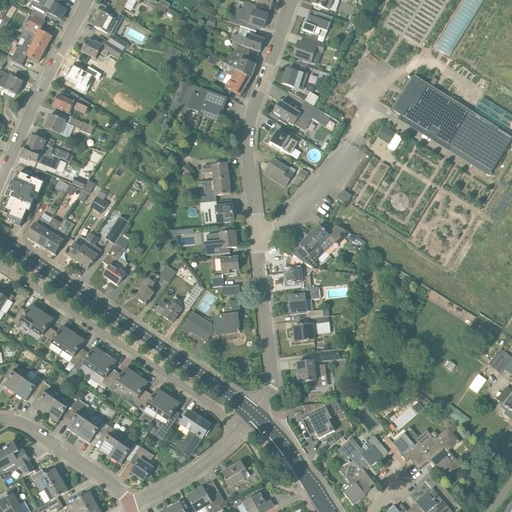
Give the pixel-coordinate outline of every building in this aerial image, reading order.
[(65,0),(39,0),(34,10),(46,16),(53,20),(55,17),(61,21),(67,10),(62,7),(65,0)] [(118,0),(113,11),(115,12),(122,16),(129,0),(132,0),(134,1),(139,3),(141,0),(118,0)] [(333,0),(338,2),(338,0),(313,0),(312,5),(319,7),(319,8),(329,11),(332,0),(333,0)] [(483,0),(462,0),(436,50),(452,58),(483,0)] [(259,13),(260,8),(244,3),(242,10),(236,7),(233,17),(231,17),(229,23),(240,27),(250,30),(251,26),(263,30),(267,16),(259,13)] [(166,14),(168,10),(158,4),(156,8),(166,14)] [(34,10),(32,14),(33,15),(44,21),(46,16),(34,10)] [(112,18),(108,16),(103,13),(95,28),(108,34),(116,21),(119,23),(122,16),(115,12),(112,18)] [(327,33),(333,18),(320,13),(317,20),(309,17),(306,25),(305,25),(302,31),(314,35),(316,29),(327,33)] [(47,49),(49,46),(48,46),(52,38),(40,31),(45,22),(44,21),(33,15),(25,29),(32,32),(27,41),(46,50),(46,48),(47,49)] [(0,25),(5,28),(10,19),(5,16),(0,23),(0,25)] [(357,26),(359,19),(352,16),(349,23),(357,26)] [(254,38),(256,33),(250,30),(240,27),(237,36),(233,35),(231,41),(234,43),(234,42),(244,47),(250,50),(260,53),(261,51),(262,50),(263,47),(262,46),(264,41),(254,38)] [(123,52),(128,45),(112,35),(107,42),(123,52)] [(325,46),(306,39),(304,45),(298,43),(293,58),(311,64),(315,52),(322,54),(325,46)] [(46,50),(27,41),(26,40),(22,47),(19,46),(11,61),(21,66),(27,56),(39,63),(43,55),(44,56),(45,53),(44,52),(46,50)] [(95,44),(88,40),(82,52),(96,60),(99,55),(100,54),(106,57),(108,53),(119,59),(121,59),(124,54),(105,41),(102,46),(95,43),(95,44)] [(248,57),(250,50),(244,47),(234,42),(234,43),(230,50),(235,52),(227,57),(224,63),(251,79),(256,66),(246,62),(248,56),(248,57)] [(177,60),(182,52),(178,50),(174,58),(177,60)] [(240,97),(251,79),(224,63),(221,69),(231,75),(231,76),(232,77),(229,81),(225,88),(240,97)] [(65,66),(59,78),(72,83),(69,85),(78,89),(83,74),(90,76),(94,68),(81,64),(78,71),(65,66)] [(305,72),(306,67),(296,64),(295,70),(295,72),(287,70),(282,85),(295,88),(298,89),(304,91),(309,74),(305,72)] [(23,83),(2,73),(0,77),(0,76),(0,88),(16,96),(23,83)] [(309,85),(315,87),(318,77),(312,76),(309,85)] [(491,173),(511,139),(511,137),(414,77),(393,112),(491,173)] [(198,96),(190,93),(193,86),(180,82),(169,111),(188,118),(191,110),(199,114),(198,116),(216,123),(219,116),(220,117),(220,114),(219,114),(225,99),(200,90),(198,96)] [(85,115),(90,104),(80,99),(72,93),(69,100),(58,95),(56,100),(54,101),(53,102),(52,104),(53,106),(53,107),(71,115),(71,114),(72,111),(74,112),(74,111),(85,115)] [(324,114),(305,102),(299,111),(290,106),(289,108),(281,103),(278,108),(276,108),(275,111),(275,112),(274,114),(280,117),(278,121),(292,129),(294,126),(304,132),(312,119),(318,124),(324,114)] [(160,124),(164,117),(159,114),(154,121),(160,124)] [(61,136),(67,122),(51,115),(45,129),(61,136)] [(90,127),(83,124),(72,119),(69,125),(81,130),(88,133),(90,127)] [(378,139),(391,144),(395,134),(390,132),(391,129),(383,126),(378,139)] [(287,138),(277,131),(269,143),(290,156),(297,145),(301,147),(305,141),(290,133),(287,138)] [(66,162),(66,161),(61,159),(64,153),(50,149),(52,145),(47,143),(47,142),(32,136),(28,147),(57,159),(66,162)] [(325,154),(330,147),(323,143),(319,150),(325,154)] [(39,160),(54,166),(57,159),(28,147),(27,150),(23,158),(38,164),(39,160)] [(288,169),(273,160),(267,170),(272,173),(269,179),(285,189),(296,171),(289,167),(288,169)] [(191,179),(196,172),(186,165),(181,172),(191,179)] [(228,173),(227,165),(203,167),(204,175),(212,173),(213,182),(229,180),(228,178),(230,178),(229,173),(228,173)] [(56,178),(59,171),(48,167),(45,174),(56,178)] [(304,181),(308,175),(301,170),(297,177),(304,181)] [(10,224),(30,183),(28,182),(29,179),(19,174),(14,184),(13,183),(6,198),(9,199),(7,203),(4,202),(0,211),(0,212),(9,216),(6,222),(10,224)] [(44,186),(46,184),(35,179),(32,184),(30,183),(10,224),(20,229),(24,220),(29,222),(33,214),(30,213),(34,203),(32,202),(35,197),(38,197),(39,196),(44,186)] [(229,182),(229,180),(213,182),(214,190),(210,191),(211,197),(199,198),(200,205),(217,203),(216,197),(230,195),(229,187),(230,187),(230,182),(229,182)] [(65,194),(69,186),(58,181),(54,188),(65,194)] [(88,198),(95,185),(88,181),(77,200),(83,204),(87,197),(88,198)] [(343,192),(338,200),(342,203),(346,206),(351,197),(347,194),(343,192)] [(102,215),(108,204),(103,201),(106,197),(100,193),(90,208),(102,215)] [(233,222),(233,221),(232,207),(217,208),(217,203),(200,205),(201,213),(203,213),(204,225),(233,222)] [(123,218),(108,240),(114,244),(129,222),(123,218)] [(37,244),(44,233),(49,225),(40,219),(27,238),(37,244)] [(45,250),(61,224),(53,219),(50,225),(49,225),(44,233),(37,244),(45,250)] [(75,226),(65,219),(61,224),(45,250),(56,256),(67,237),(68,237),(75,226)] [(347,239),(340,234),(343,229),(339,224),(328,235),(320,226),(309,237),(325,253),(336,242),(340,245),(347,239)] [(94,239),(96,237),(90,233),(85,241),(79,237),(71,251),(73,252),(69,257),(79,263),(94,239)] [(204,257),(211,257),(229,255),(228,249),(236,249),(235,233),(219,235),(220,242),(203,243),(204,257)] [(314,270),(317,267),(314,264),(325,253),(309,237),(299,246),(306,254),(300,260),(314,270)] [(98,241),(94,239),(79,263),(89,270),(92,265),(94,266),(103,252),(95,246),(98,241)] [(118,286),(126,274),(115,266),(125,250),(115,244),(103,263),(110,268),(103,277),(118,286)] [(220,260),(221,276),(222,276),(222,275),(229,274),(229,275),(232,275),(232,272),(239,271),(237,258),(220,260)] [(299,260),(287,260),(287,267),(299,268),(299,260)] [(287,286),(302,284),(301,277),(309,276),(313,269),(304,263),(299,270),(286,272),(287,286)] [(166,267),(159,278),(168,285),(176,274),(166,267)] [(155,284),(152,282),(157,275),(152,272),(147,279),(148,280),(137,297),(130,292),(129,293),(147,305),(148,304),(147,303),(154,292),(151,290),(155,284)] [(223,280),(212,281),(213,289),(222,288),(224,288),(223,280)] [(196,300),(203,289),(200,287),(197,285),(190,295),(189,294),(181,305),(189,311),(197,300),(196,300)] [(238,287),(224,288),(222,288),(223,297),(238,296),(238,287)] [(291,315),(307,313),(306,301),(320,300),(319,288),(301,290),(301,297),(289,298),(291,315)] [(0,292),(0,311),(4,313),(14,297),(2,289),(0,292)] [(182,310),(171,302),(168,306),(162,302),(156,312),(173,324),(182,310)] [(30,331),(42,313),(32,306),(26,315),(20,312),(12,324),(21,331),(23,327),(30,331)] [(239,332),(238,318),(240,317),(239,309),(239,306),(229,308),(223,308),(224,316),(213,317),(214,328),(193,313),(182,330),(189,334),(190,331),(206,341),(210,335),(223,334),(223,336),(240,335),(239,332)] [(310,320),(324,318),(323,311),(309,312),(310,320)] [(43,346),(52,333),(47,330),(53,321),(42,313),(30,331),(40,338),(38,342),(43,346)] [(315,341),(315,336),(331,334),(330,325),(329,317),(324,318),(310,320),(310,325),(294,327),(295,336),(297,336),(298,343),(315,341)] [(62,352),(74,335),(64,328),(57,337),(52,333),(43,346),(49,349),(51,346),(62,352)] [(75,366),(83,354),(79,351),(85,342),(74,335),(62,352),(72,359),(70,363),(75,366)] [(93,374),(105,355),(95,348),(89,357),(83,354),(75,366),(81,370),(83,366),(93,374)] [(500,375),(511,359),(511,358),(500,350),(488,365),(500,375)] [(321,363),(339,361),(338,351),(320,353),(321,363)] [(106,387),(115,375),(110,372),(116,363),(105,355),(93,374),(104,380),(101,384),(106,387)] [(316,374),(314,362),(296,364),(298,374),(301,374),(302,383),(299,383),(299,384),(317,382),(324,381),(323,374),(316,374)] [(452,372),(456,366),(449,362),(445,367),(452,372)] [(16,395),(27,377),(17,370),(19,367),(14,363),(6,375),(11,379),(5,388),(16,395)] [(125,394),(137,376),(126,369),(120,378),(115,375),(106,387),(112,391),(114,388),(125,394)] [(138,409),(147,396),(142,393),(148,384),(137,376),(125,394),(135,402),(133,405),(138,409)] [(46,384),(36,377),(33,381),(27,377),(16,395),(27,402),(32,393),(37,396),(46,384)] [(47,416),(59,399),(48,391),(50,388),(46,384),(37,396),(42,399),(36,408),(47,416)] [(511,392),(506,387),(496,400),(508,410),(504,415),(511,421),(511,419),(511,392)] [(156,415),(169,397),(158,390),(152,399),(147,396),(138,409),(144,412),(146,408),(156,415)] [(76,405),(81,398),(80,397),(77,401),(74,398),(69,406),(59,399),(47,416),(58,423),(64,414),(69,417),(77,405),(76,405)] [(168,423),(174,414),(180,405),(169,397),(156,415),(164,420),(168,423)] [(79,437),(90,420),(80,412),(82,409),(77,405),(69,417),(74,421),(68,430),(79,437)] [(469,420),(450,406),(444,413),(464,428),(469,420)] [(174,434),(184,441),(177,451),(189,459),(202,439),(211,426),(189,412),(174,434)] [(328,419),(325,413),(310,420),(319,440),(335,432),(329,418),(328,419)] [(170,430),(178,417),(174,414),(168,423),(164,420),(154,435),(163,441),(170,430)] [(101,427),(90,420),(79,437),(89,444),(95,435),(100,438),(108,426),(103,423),(101,427)] [(110,458),(122,441),(111,434),(114,430),(108,426),(100,438),(104,441),(99,450),(110,458)] [(460,465),(456,461),(448,452),(459,442),(447,428),(438,437),(434,440),(438,445),(414,465),(420,471),(431,461),(441,473),(449,467),(453,472),(460,465)] [(418,438),(411,430),(411,429),(409,429),(409,430),(393,443),(403,456),(405,454),(414,465),(438,445),(434,440),(438,437),(434,432),(430,435),(426,430),(418,438)] [(378,442),(374,437),(360,449),(352,439),(341,449),(337,444),(334,446),(349,464),(350,465),(355,461),(363,470),(369,465),(371,468),(388,453),(386,451),(391,447),(384,438),(378,442)] [(132,448),(122,441),(110,458),(120,465),(127,456),(132,460),(140,448),(135,444),(132,448)] [(18,453),(13,443),(12,443),(13,445),(0,451),(0,472),(14,465),(17,469),(20,468),(25,476),(34,472),(22,451),(18,453)] [(154,457),(140,447),(140,448),(132,460),(129,463),(135,467),(131,473),(144,482),(152,469),(148,466),(154,457)] [(363,470),(355,461),(350,465),(349,464),(340,472),(352,487),(344,494),(353,506),(365,495),(364,493),(375,484),(363,470)] [(229,488),(245,480),(241,474),(246,471),(241,463),(221,474),(225,481),(229,488)] [(43,491),(62,480),(56,470),(45,476),(37,480),(43,491)] [(33,483),(37,480),(45,476),(42,471),(30,478),(33,483)] [(49,509),(60,503),(57,498),(68,492),(62,480),(43,491),(50,502),(46,504),(49,509)] [(0,506),(3,511),(7,511),(20,505),(16,498),(19,491),(16,485),(6,491),(9,496),(0,501),(0,506)] [(219,511),(222,511),(222,509),(215,497),(210,500),(203,488),(188,498),(192,506),(193,506),(195,511),(219,511)] [(215,497),(222,509),(227,506),(219,491),(213,494),(215,497)] [(451,511),(434,491),(429,496),(427,493),(415,503),(416,504),(412,508),(414,511),(429,511),(432,510),(433,511),(451,511)] [(68,511),(83,511),(96,505),(90,494),(66,507),(68,511)] [(265,505),(260,495),(242,505),(245,511),(265,511),(270,510),(266,504),(265,505)] [(32,511),(28,511),(23,503),(20,505),(7,511),(35,511),(34,511),(32,511)] [(46,511),(55,511),(63,508),(60,503),(49,509),(46,511)]
